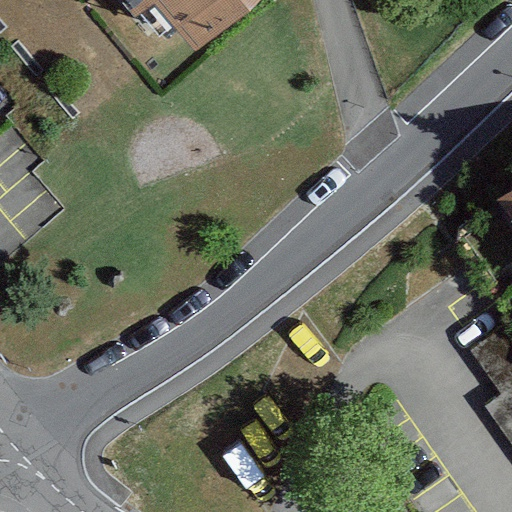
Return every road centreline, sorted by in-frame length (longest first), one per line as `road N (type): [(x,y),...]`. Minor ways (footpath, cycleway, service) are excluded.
road 1 (residential): [(5,448),(191,350),(383,205)]
road 2 (residential): [(332,0),(383,205)]
road 3 (residential): [(383,205),(511,80)]
